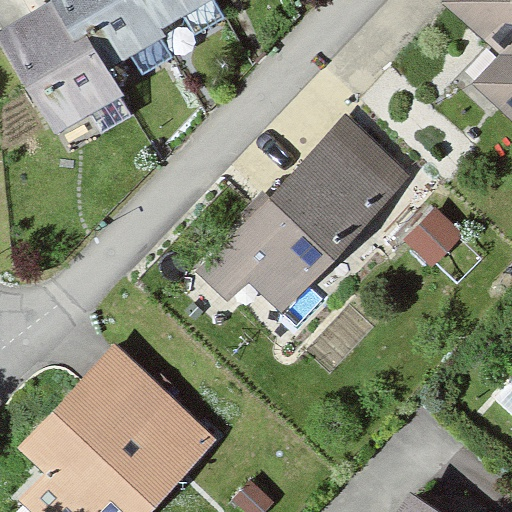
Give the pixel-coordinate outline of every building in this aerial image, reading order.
[(48,0),(14,23),(71,108),(117,77),(110,67),(66,0),(48,0)] [(126,0),(66,0),(110,67),(152,40),(140,22),(126,0)] [(126,0),(140,22),(173,0),(126,0)] [(475,97),(511,129),(511,0),(436,0),(428,9),(498,70),(475,97)] [(246,279),(281,313),(314,285),(349,245),(409,177),(344,117),(195,275),(225,302),(246,279)] [(14,507),(19,511),(143,511),(213,438),(107,339),(6,446),(41,479),(14,507)] [(381,511),(428,511),(397,490),(381,511)]
